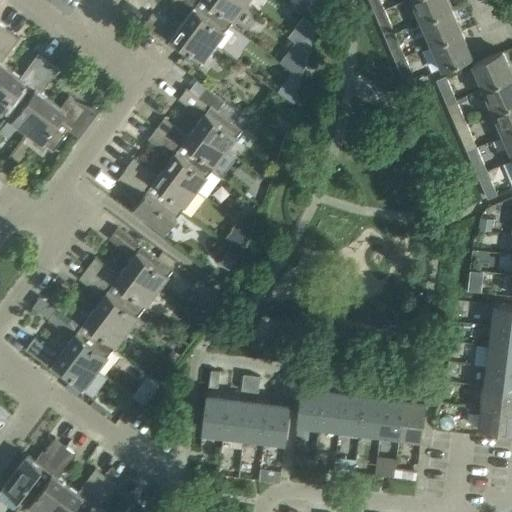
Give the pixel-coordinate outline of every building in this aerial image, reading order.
[(176,0),(190,10),(183,20),(215,44),(230,24),(215,12),(219,7),(211,1),(203,12),(195,6),(199,0),(198,0),(176,0)] [(198,0),(199,0),(195,6),(203,12),(211,1),(219,7),(215,12),(230,24),(246,4),(240,0),(198,0)] [(369,0),(372,7),(375,13),(385,8),(382,2),(380,0),(369,0)] [(413,0),(422,20),(451,7),(448,0),(413,0)] [(422,20),(432,44),(462,31),(451,7),(422,20)] [(375,13),(386,36),(395,32),(385,8),(375,13)] [(215,44),(183,20),(176,30),(152,12),(144,23),(200,65),(215,44)] [(0,41),(9,29),(0,22),(0,41)] [(0,83),(11,68),(1,61),(20,37),(9,29),(0,41),(0,83)] [(462,31),(432,44),(442,68),(472,55),(462,31)] [(386,36),(396,60),(406,56),(395,32),(386,36)] [(473,63),(484,87),(511,74),(511,71),(503,50),(473,63)] [(0,83),(0,109),(8,115),(19,99),(25,104),(31,96),(20,87),(26,80),(31,84),(49,59),(39,52),(21,76),(11,68),(0,83)] [(286,53),(280,61),(294,71),(302,77),(304,67),(286,53)] [(406,56),(396,60),(407,83),(416,79),(406,56)] [(8,115),(28,130),(51,99),(42,91),(60,67),(49,59),(31,84),(26,80),(20,87),(31,96),(25,104),(19,99),(8,115)] [(511,74),(484,87),(494,111),(511,102),(511,74)] [(437,79),(447,103),(456,99),(446,75),(437,79)] [(202,115),(195,125),(227,149),(242,128),(217,109),(224,99),(207,86),(199,95),(187,86),(178,97),(202,115)] [(51,99),(28,130),(54,150),(70,129),(79,136),(100,108),(77,100),(70,94),(61,106),(51,99)] [(447,103),(457,126),(467,122),(456,99),(447,103)] [(511,102),(494,111),(504,134),(511,130),(511,102)] [(164,116),(156,127),(180,145),(176,151),(184,157),(192,146),(200,152),(196,157),(212,169),(227,149),(195,125),(188,134),(164,116)] [(457,126),(467,150),(477,146),(467,122),(457,126)] [(172,155),(165,165),(196,189),(212,169),(196,157),(200,152),(192,146),(184,157),(176,151),(180,145),(156,127),(148,137),(172,155)] [(467,150),(478,174),(487,170),(477,146),(467,150)] [(134,157),(126,167),(150,185),(154,180),(162,186),(154,197),(162,203),(166,197),(181,209),(196,189),(165,165),(158,175),(134,157)] [(150,185),(126,167),(118,178),(142,196),(134,206),(166,230),(181,209),(166,197),(162,203),(154,197),(162,186),(154,180),(150,185)] [(487,170),(478,174),(488,197),(497,193),(487,170)] [(134,255),(126,264),(158,288),(174,267),(118,226),(110,237),(134,255)] [(95,256),(87,267),(112,285),(107,290),(116,296),(124,285),(132,291),(127,297),(143,308),(158,288),(126,264),(119,274),(95,256)] [(103,295),(96,305),(128,328),(143,308),(127,297),(132,291),(124,285),(116,296),(107,290),(112,285),(87,267),(79,277),(103,295)] [(65,296),(57,307),(81,325),(77,330),(85,337),(94,326),(101,331),(97,337),(113,349),(128,328),(96,305),(89,314),(65,296)] [(511,305),(494,303),(491,324),(511,326),(511,305)] [(73,335),(66,345),(98,369),(113,349),(97,337),(101,331),(94,326),(85,337),(77,330),(81,325),(57,307),(49,317),(73,335)] [(511,326),(491,324),(489,344),(511,346),(511,326)] [(98,369),(66,345),(59,355),(35,337),(26,348),(82,389),(98,369)] [(451,339),(449,359),(460,361),(462,340),(457,339),(454,339),(453,339),(451,339)] [(478,364),(486,365),(511,367),(511,346),(489,344),(481,343),(478,364)] [(136,366),(144,372),(159,352),(151,346),(136,366)] [(173,347),(167,354),(174,359),(179,352),(173,347)] [(460,361),(449,359),(446,379),(457,380),(460,361)] [(305,376),(313,377),(315,362),(307,360),(305,376)] [(337,380),(345,381),(347,366),(339,365),(337,380)] [(511,367),(486,365),(484,385),(511,388),(511,367)] [(347,366),(345,381),(353,382),(356,367),(347,366)] [(212,369),(210,385),(218,386),(220,370),(212,369)] [(377,385),(386,386),(388,371),(379,370),(377,385)] [(388,371),(386,386),(394,388),(396,372),(388,371)] [(242,389),(250,390),(252,374),(244,373),(242,389)] [(252,374),(250,390),(258,391),(260,375),(252,374)] [(418,391),(426,392),(428,376),(420,375),(418,391)] [(282,394),(291,395),(293,379),(284,378),(282,394)] [(298,423),(318,425),(323,386),(303,384),(298,423)] [(511,388),(484,385),(481,406),(511,409),(511,388)] [(318,425),(339,428),(344,389),(323,386),(318,425)] [(339,428),(359,431),(364,391),(344,389),(339,428)] [(359,431),(379,433),(384,394),(364,391),(359,431)] [(203,431),(224,434),(229,395),(208,392),(203,431)] [(379,433),(400,436),(405,396),(384,394),(379,433)] [(224,434),(244,437),(249,397),(229,395),(224,434)] [(405,396),(400,436),(421,439),(426,399),(405,396)] [(244,437),(245,437),(243,445),(263,448),(265,439),(270,400),(249,397),(244,437)] [(291,402),(270,400),(265,439),(286,442),(291,402)] [(511,409),(481,406),(479,426),(511,430),(511,409)] [(28,453),(4,485),(0,490),(0,497),(17,510),(24,500),(36,485),(31,480),(36,472),(48,481),(54,473),(49,468),(67,445),(56,437),(38,461),(28,453)] [(24,500),(39,511),(46,511),(68,483),(59,476),(77,452),(67,445),(49,468),(54,473),(48,481),(36,472),(31,480),(36,485),(24,500)] [(294,453),(293,463),(294,463),(314,466),(315,458),(308,457),(308,455),(294,453)] [(377,474),(395,477),(396,467),(378,464),(377,474)] [(46,511),(87,511),(88,511),(77,503),(83,495),(89,499),(107,475),(96,467),(78,491),(68,483),(46,511)] [(396,467),(395,477),(416,479),(417,471),(409,470),(410,468),(396,467)] [(106,511),(99,507),(117,483),(107,475),(89,499),(83,495),(77,503),(88,511),(87,511),(106,511)] [(150,511),(153,509),(137,497),(125,511),(150,511)]
